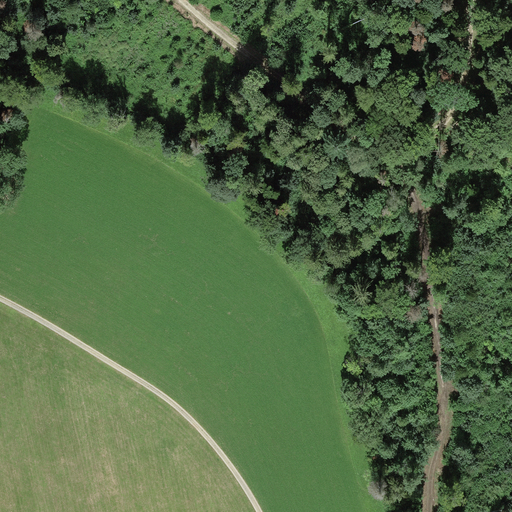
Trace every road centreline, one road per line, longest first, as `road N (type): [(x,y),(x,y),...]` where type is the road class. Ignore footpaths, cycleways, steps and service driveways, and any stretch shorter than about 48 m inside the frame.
road 1 (track): [(462,0),(426,211),(440,372),(427,511)]
road 2 (track): [(0,301),(183,413),(257,511)]
road 3 (track): [(438,151),(313,104),(207,29)]
